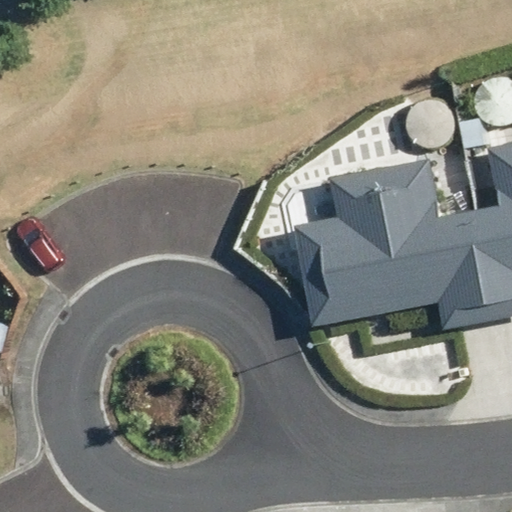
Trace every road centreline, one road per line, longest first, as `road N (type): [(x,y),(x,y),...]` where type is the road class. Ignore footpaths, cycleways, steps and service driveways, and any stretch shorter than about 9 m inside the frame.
road 1 (residential): [(109,482),(84,454),(69,419),(68,381),(79,346),(102,315),(133,295),(170,286),(208,291),(242,308),(268,335),(283,370),(286,407),(275,444)]
road 2 (residential): [(275,444),(356,464),(511,457)]
road 3 (residential): [(275,444),(232,490),(201,502),(169,505),(109,482)]
